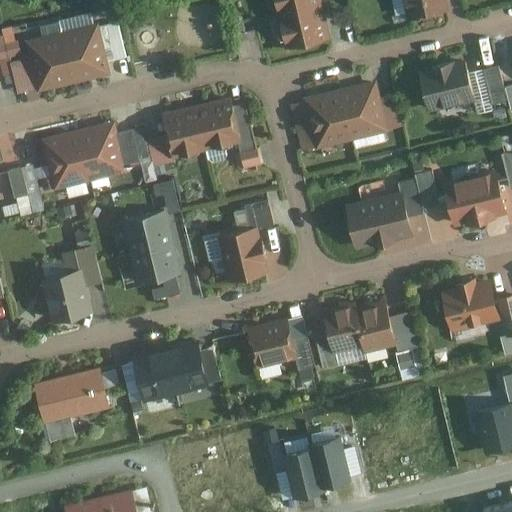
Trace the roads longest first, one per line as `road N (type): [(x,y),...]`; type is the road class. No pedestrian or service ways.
road 1 (residential): [(0,378),(37,351),(318,284)]
road 2 (residential): [(0,128),(227,73),(269,80)]
road 3 (residential): [(269,80),(511,23)]
road 4 (residential): [(269,80),(318,284)]
road 5 (residential): [(0,495),(149,463),(174,511)]
road 6 (residential): [(318,284),(511,236)]
road 7 (residential): [(349,511),(511,471)]
